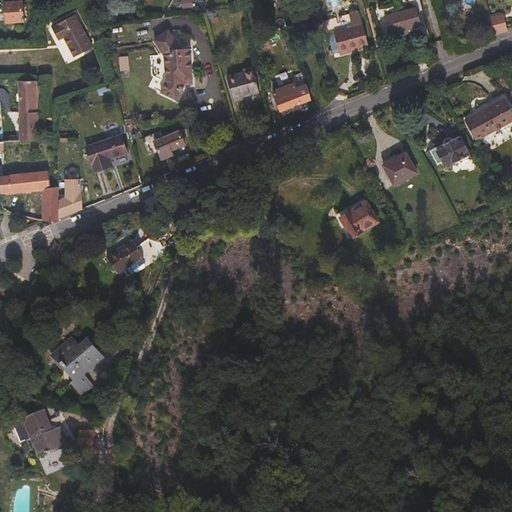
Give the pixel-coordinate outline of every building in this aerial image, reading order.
[(24,21),(23,1),(4,2),(5,23),(24,21)] [(419,26),(414,8),(385,16),(390,34),(419,26)] [(363,25),(359,12),(349,15),(353,28),(363,25)] [(81,21),(77,13),(58,22),(59,23),(54,26),(54,27),(81,21)] [(508,30),(503,14),(489,18),(493,34),(508,30)] [(94,46),(81,21),(54,27),(60,38),(65,35),(75,55),(94,46)] [(368,44),(363,25),(353,28),(335,33),(340,52),(368,44)] [(187,86),(185,50),(174,51),(163,33),(149,42),(159,58),(161,84),(156,94),(172,102),(179,87),(187,86)] [(461,48),(459,41),(448,43),(450,50),(461,48)] [(259,91),(253,70),(227,78),(233,99),(259,91)] [(45,109),(46,87),(37,85),(37,81),(19,80),(20,141),(41,139),(40,112),(45,109)] [(280,108),(311,99),(307,84),(296,87),(294,83),(274,88),(280,108)] [(511,112),(503,95),(463,117),(475,138),(511,117),(511,112)] [(469,153),(459,134),(452,137),(449,135),(447,135),(445,135),(444,137),(443,140),(443,143),(434,148),(441,162),(444,167),(469,153)] [(113,165),(111,158),(128,152),(121,135),(86,147),(95,172),(113,165)] [(187,149),(181,136),(156,147),(162,160),(187,149)] [(441,162),(434,148),(428,151),(436,165),(441,162)] [(417,173),(406,152),(383,166),(394,186),(417,173)] [(51,187),(49,171),(10,174),(9,176),(4,177),(1,193),(2,196),(15,195),(14,192),(44,189),(44,214),(38,214),(38,219),(59,221),(59,218),(59,195),(59,186),(51,187)] [(83,208),(81,178),(66,179),(67,195),(59,195),(59,218),(83,208)] [(352,237),(378,222),(366,202),(341,217),(352,237)] [(118,273),(143,257),(138,249),(132,239),(107,255),(118,273)] [(159,256),(150,241),(138,249),(143,257),(148,263),(159,256)] [(50,261),(59,247),(54,245),(46,258),(50,261)] [(25,306),(17,300),(12,307),(21,314),(25,306)] [(81,347),(75,339),(70,343),(77,351),(81,347)] [(102,357),(88,341),(81,347),(77,351),(70,343),(54,357),(74,380),(70,383),(80,395),(93,384),(83,373),(102,357)] [(67,444),(59,427),(52,430),(43,409),(23,418),(40,455),(67,444)] [(94,453),(94,438),(92,438),(79,439),(79,454),(94,453)] [(34,511),(34,488),(15,488),(15,511),(34,511)]
